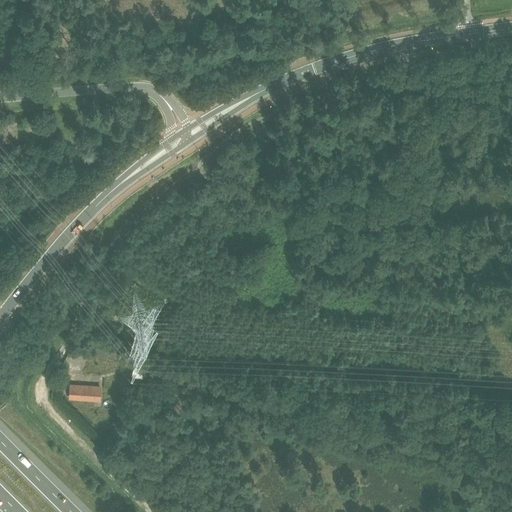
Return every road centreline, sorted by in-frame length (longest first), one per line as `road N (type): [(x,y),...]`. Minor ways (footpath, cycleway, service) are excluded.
road 1 (unclassified): [(64,347),(106,252),(199,163),(246,126),(283,111),(354,87),(395,85),(403,44)]
road 2 (track): [(152,511),(51,417),(39,388),(64,347)]
road 3 (tertiary): [(0,317),(109,193)]
road 4 (unclassified): [(157,93),(105,86),(0,97)]
road 5 (tertiary): [(258,93),(403,44)]
